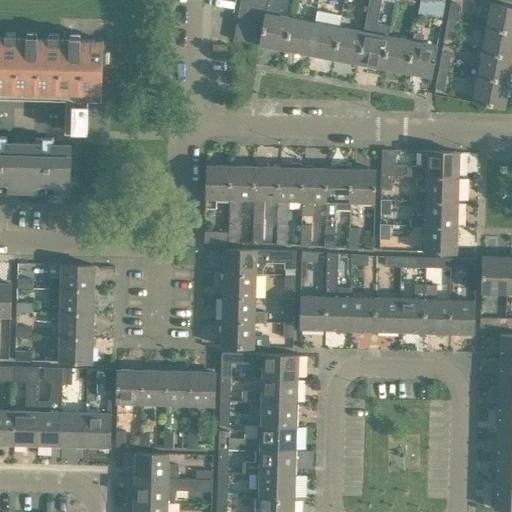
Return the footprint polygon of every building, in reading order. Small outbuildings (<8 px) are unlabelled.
[(261,29),(259,41),(283,45),(289,14),(279,12),(280,0),(266,0),(265,5),(263,17),(261,29)] [(363,28),(357,59),(381,63),(387,32),(389,22),(377,19),(379,0),(367,0),(362,28),(363,28)] [(458,0),(449,0),(446,18),(456,19),(460,0),(458,0)] [(476,11),(475,20),(486,22),(486,25),(511,30),(511,4),(490,0),(488,13),(476,11)] [(239,1),(237,12),(263,17),(265,5),(239,1)] [(314,19),(308,50),(332,54),(338,23),(324,21),(325,13),(315,11),(314,19)] [(237,12),(235,24),(261,29),(263,17),(237,12)] [(289,14),(283,45),(308,50),(314,19),(289,14)] [(446,18),(443,34),(453,36),(456,19),(446,18)] [(338,23),(332,54),(357,59),(363,28),(362,28),(338,23)] [(233,35),(232,37),(258,42),(259,41),(261,29),(235,24),(233,35)] [(511,30),(486,25),(481,49),(511,55),(511,30)] [(411,37),(405,68),(430,73),(431,73),(437,41),(421,39),(423,30),(413,28),(411,37)] [(387,32),(381,63),(405,68),(411,37),(387,32)] [(0,33),(0,87),(101,90),(102,37),(0,33)] [(441,47),(437,66),(447,68),(450,49),(441,47)] [(468,60),(466,71),(477,73),(477,74),(508,79),(511,58),(511,55),(481,49),(479,62),(468,60)] [(436,74),(434,83),(435,83),(444,85),(447,68),(437,66),(436,74)] [(472,97),(472,99),(503,104),(508,79),(477,74),(472,97)] [(71,101),(71,129),(86,129),(87,101),(71,101)] [(0,187),(21,188),(23,140),(0,139),(0,187)] [(23,140),(21,188),(45,188),(69,189),(70,141),(46,140),(23,140)] [(381,167),(381,171),(391,171),(425,172),(457,173),(458,148),(426,147),(420,147),(420,162),(395,161),(395,146),(395,145),(381,146),(381,167)] [(276,220),(276,240),(286,241),(287,220),(287,206),(288,197),(301,197),(302,165),(300,165),(301,161),(299,160),(290,159),(288,161),(288,164),(278,164),(277,196),(277,205),(276,220)] [(204,194),(204,204),(215,204),(216,194),(229,195),(230,162),(206,162),(205,162),(204,194)] [(228,228),(228,239),(238,239),(239,219),(240,219),(241,195),(253,196),(254,163),(230,162),(229,195),(228,228)] [(325,198),(324,242),(334,243),(335,205),(349,205),(349,199),(350,166),(350,163),(348,162),(338,162),(336,163),(336,166),(326,165),(325,198)] [(253,196),(252,239),(262,240),(263,196),(277,196),(278,164),(254,163),(253,196)] [(301,197),(301,211),(313,211),(313,197),(325,198),(326,165),(302,165),(301,197)] [(350,166),(349,199),(374,199),(374,167),(350,166)] [(381,171),(380,186),(390,186),(391,171),(381,171)] [(414,186),(414,197),(424,197),(456,198),(457,173),(425,172),(425,187),(414,186)] [(380,195),(379,210),(390,211),(390,195),(380,195)] [(410,210),(409,221),(424,222),(455,223),(456,198),(424,197),(424,211),(410,210)] [(379,220),(379,235),(389,235),(390,220),(379,220)] [(300,221),(300,241),(310,242),(310,221),(300,221)] [(424,222),(423,246),(454,247),(455,223),(424,222)] [(348,224),(347,244),(358,245),(359,224),(348,224)] [(204,227),(204,238),(228,239),(228,228),(204,227)] [(224,246),(223,271),(255,272),(255,269),(262,270),(262,264),(267,258),(284,258),(284,264),(294,264),(294,261),(295,247),(285,247),(255,247),(224,246)] [(301,246),(300,257),(317,258),(318,248),(301,246)] [(325,294),(324,326),(349,327),(349,295),(350,283),(336,283),(337,248),(325,247),(325,294)] [(351,250),(350,260),(367,261),(368,251),(351,250)] [(384,252),(384,262),(400,262),(400,252),(384,252)] [(400,252),(400,262),(425,263),(425,253),(400,252)] [(425,253),(425,263),(450,264),(451,254),(425,253)] [(481,253),(480,289),(506,290),(507,254),(482,253),(481,253)] [(460,254),(459,264),(476,265),(476,254),(460,254)] [(49,273),(49,284),(94,286),(95,261),(61,260),(61,274),(49,273)] [(284,270),(284,285),(294,285),(295,270),(284,270)] [(223,271),(222,294),(254,295),(255,272),(223,271)] [(16,275),(16,284),(32,284),(32,275),(16,275)] [(0,279),(0,313),(10,314),(10,298),(11,280),(0,279)] [(399,296),(398,328),(423,329),(424,280),(413,279),(412,297),(399,296)] [(424,280),(423,329),(448,329),(449,298),(436,297),(436,280),(424,280)] [(49,285),(48,295),(60,295),(60,309),(93,310),(94,286),(49,284),(49,285)] [(299,293),(298,325),(299,325),(324,326),(325,294),(299,293)] [(222,294),(222,318),(253,319),(265,319),(266,308),(254,308),(254,295),(222,294)] [(294,294),(283,294),(283,309),(294,309),(294,294)] [(349,295),(349,327),(373,327),(374,296),(349,295)] [(374,296),(373,327),(398,328),(399,296),(374,296)] [(15,298),(15,308),(32,309),(32,299),(15,298)] [(449,298),(448,329),(473,330),(474,298),(449,298)] [(60,309),(59,332),(93,333),(93,310),(60,309)] [(480,313),(480,323),(505,324),(505,313),(480,313)] [(221,342),(221,343),(252,344),(253,342),(268,343),(268,331),(253,331),(253,319),(222,318),(221,342)] [(283,318),(283,333),(292,334),(293,318),(283,318)] [(15,322),(15,332),(31,333),(31,323),(15,322)] [(59,332),(59,357),(92,358),(93,333),(59,332)] [(511,332),(499,332),(498,357),(511,357),(511,332)] [(15,347),(14,356),(30,356),(30,348),(15,347)] [(221,348),(220,374),(230,374),(231,359),(249,359),(251,362),(251,373),(261,374),(261,375),(297,376),(297,351),(261,350),(261,349),(231,348),(221,348)] [(511,357),(498,357),(498,382),(511,382),(511,357)] [(0,361),(0,377),(14,378),(14,362),(0,361)] [(14,362),(14,378),(23,379),(23,378),(25,378),(24,408),(15,408),(14,441),(38,441),(38,409),(37,409),(37,396),(38,363),(24,362),(14,362)] [(37,396),(37,409),(38,409),(38,441),(61,442),(62,409),(61,409),(62,380),(62,364),(43,363),(43,372),(48,377),(51,377),(50,393),(47,396),(37,396)] [(62,364),(62,380),(71,380),(72,364),(62,364)] [(86,364),(86,380),(95,380),(95,365),(92,364),(86,364)] [(117,366),(116,398),(141,399),(142,367),(117,366)] [(142,367),(141,399),(165,400),(166,367),(142,367)] [(166,367),(165,400),(189,400),(190,368),(166,367)] [(190,368),(189,400),(213,401),(214,369),(190,368)] [(220,374),(219,398),(230,398),(230,374),(220,374)] [(242,386),(241,398),(258,398),(258,399),(296,400),(297,376),(261,375),(260,386),(242,386)] [(511,382),(498,382),(497,407),(511,407),(511,382)] [(219,398),(219,421),(229,422),(230,398),(219,398)] [(258,399),(257,412),(260,412),(259,423),(295,424),(296,400),(258,399)] [(0,407),(0,440),(14,441),(15,408),(0,407)] [(511,407),(497,407),(496,431),(511,431),(511,407)] [(62,409),(61,442),(85,443),(86,410),(62,409)] [(86,410),(85,443),(110,443),(111,410),(110,410),(86,410)] [(219,426),(218,445),(228,446),(228,445),(255,446),(259,446),(259,447),(294,448),(295,424),(259,423),(259,434),(229,433),(229,427),(219,426)] [(124,427),(114,426),(115,442),(124,442),(124,427)] [(140,432),(139,443),(149,443),(149,427),(140,427),(140,432)] [(162,427),(162,444),(173,444),(173,427),(162,427)] [(188,431),(187,444),(197,444),(197,428),(188,428),(188,431)] [(511,431),(496,431),(495,456),(511,456),(511,431)] [(128,437),(128,443),(139,443),(140,432),(134,432),(128,437)] [(218,445),(217,469),(228,469),(228,446),(218,445)] [(242,458),(242,469),(258,470),(294,471),(294,448),(259,447),(259,446),(255,446),(255,458),(242,458)] [(135,448),(134,473),(170,474),(177,474),(177,459),(170,459),(171,449),(140,448),(135,448)] [(511,456),(495,456),(495,481),(511,481),(511,456)] [(195,466),(195,475),(212,476),(212,466),(195,466)] [(217,469),(217,492),(227,493),(228,469),(217,469)] [(249,484),(248,494),(255,494),(257,494),(293,495),(294,471),(258,470),(257,484),(249,484)] [(134,473),(133,497),(169,498),(173,498),(174,489),(176,486),(211,487),(212,476),(195,475),(170,474),(134,473)] [(490,494),(490,503),(491,504),(494,504),(494,506),(511,506),(511,481),(495,481),(494,492),(492,492),(490,494)] [(217,492),(216,511),(226,511),(227,493),(217,492)] [(254,508),(245,508),(244,511),(292,511),(293,495),(257,494),(255,494),(254,508)] [(133,497),(133,511),(168,511),(169,498),(133,497)]
